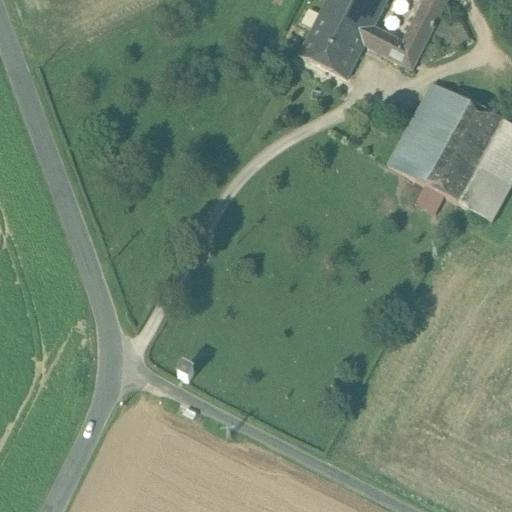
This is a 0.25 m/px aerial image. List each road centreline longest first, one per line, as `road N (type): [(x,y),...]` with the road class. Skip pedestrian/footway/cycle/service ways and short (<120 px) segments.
road 1 (unclassified): [(0,20),(119,364)]
road 2 (unclassified): [(404,511),(119,364)]
road 3 (unclassified): [(119,364),(48,511)]
